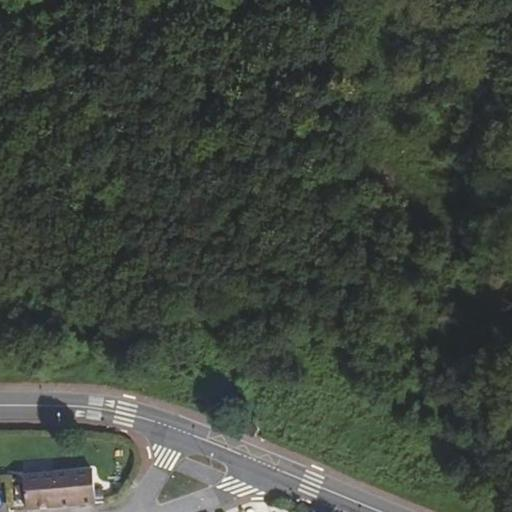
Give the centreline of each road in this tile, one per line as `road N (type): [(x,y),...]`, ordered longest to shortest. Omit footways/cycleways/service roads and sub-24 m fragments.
road 1 (tertiary): [(228,450),(119,415),(0,405)]
road 2 (tertiary): [(377,511),(228,450)]
